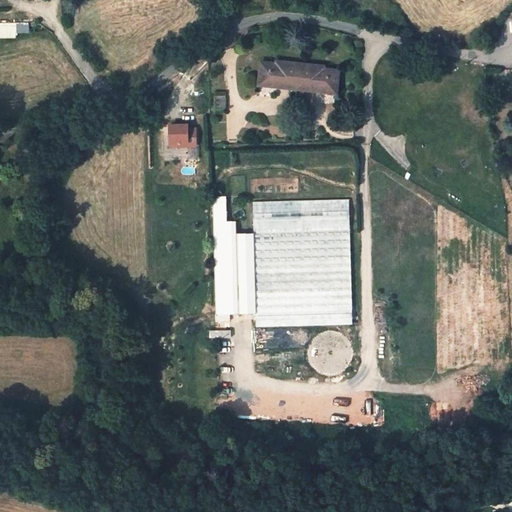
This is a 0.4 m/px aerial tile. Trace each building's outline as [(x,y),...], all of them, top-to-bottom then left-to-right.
[(0,36),(10,37),(10,24),(0,23),(0,36)] [(323,83),(332,84),(334,65),(321,64),(321,61),(270,56),(270,58),(255,58),(254,76),(264,76),(264,82),(322,87),(323,83)] [(211,107),(222,107),(221,90),(210,90),(211,107)] [(182,121),(165,122),(166,139),(183,138),(183,142),(191,142),(190,125),(182,125),(182,121)] [(215,317),(253,315),(249,235),(226,235),(224,198),(210,198),(215,317)] [(349,325),(343,200),(248,204),(249,235),(253,315),(253,329),(349,325)] [(231,327),(210,331),(211,339),(232,335),(231,327)]
